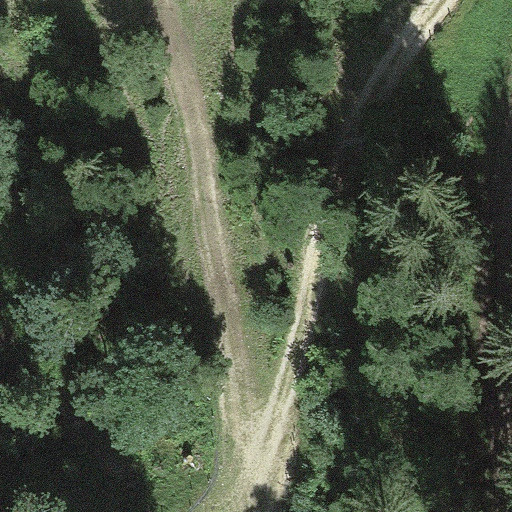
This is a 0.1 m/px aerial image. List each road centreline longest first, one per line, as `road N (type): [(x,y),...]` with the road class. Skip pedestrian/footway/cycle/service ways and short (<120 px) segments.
road 1 (track): [(444,0),(383,79),(338,185),(265,480)]
road 2 (track): [(158,0),(221,243),(242,391),(265,480)]
road 3 (track): [(510,511),(494,395),(503,212),(511,177)]
